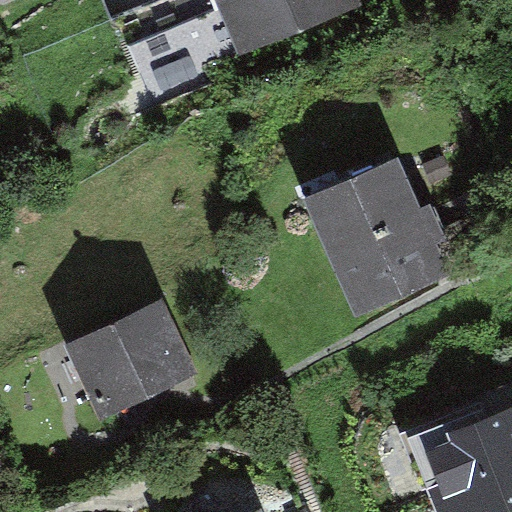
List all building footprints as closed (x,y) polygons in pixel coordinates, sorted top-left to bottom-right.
[(363,0),(212,0),(235,55),(365,4),(363,0)] [(397,144),(302,183),(353,306),(448,268),(397,144)] [(98,408),(194,366),(161,292),(65,334),(98,408)] [(511,511),(511,384),(402,427),(434,511),(511,511)] [(264,511),(261,502),(235,511),(264,511)]
